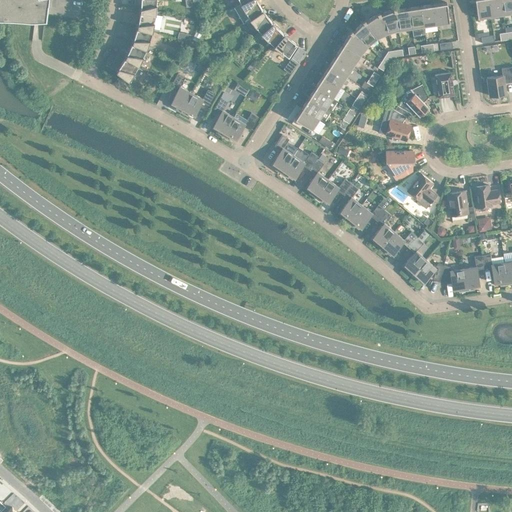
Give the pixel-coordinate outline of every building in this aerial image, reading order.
[(0,0),(0,12),(4,13),(38,12),(38,9),(45,8),(46,0),(0,0)] [(139,0),(139,8),(155,11),(155,0),(139,0)] [(257,0),(239,0),(232,4),(242,20),(249,16),(261,7),(257,0)] [(445,0),(442,0),(432,1),(435,21),(448,19),(445,0)] [(489,13),(487,0),(474,0),(477,15),(489,13)] [(500,0),(487,0),(489,13),(502,11),(500,0)] [(511,0),(500,0),(502,11),(511,9),(511,0)] [(420,3),(423,23),(424,29),(436,27),(435,21),(432,1),(420,3)] [(420,3),(407,5),(410,25),(423,23),(420,3)] [(379,9),(386,30),(398,27),(395,5),(395,6),(392,6),(380,11),(379,9)] [(395,5),(398,27),(410,25),(407,5),(395,7),(395,5)] [(271,19),(261,7),(249,16),(259,29),(260,30),(271,19)] [(139,9),(136,24),(151,28),(155,11),(139,8),(139,9)] [(364,16),(364,17),(376,35),(386,30),(379,9),(378,9),(379,10),(377,11),(365,18),(364,16)] [(351,27),(366,43),(376,35),(364,17),(362,19),(352,28),(351,27)] [(283,30),(271,19),(260,30),(272,42),(283,30)] [(136,25),(131,39),(145,45),(151,29),(151,28),(136,24),(136,25)] [(350,29),(342,41),(359,52),(366,43),(351,27),(351,28),(350,29)] [(178,29),(176,36),(188,38),(190,31),(178,29)] [(296,41),(283,30),(272,42),(287,54),(296,41)] [(480,34),(481,41),(493,39),(492,32),(480,34)] [(131,40),(124,54),(138,62),(145,46),(145,45),(131,39),(131,40)] [(438,40),(439,47),(452,45),(451,39),(438,40)] [(342,41),(335,52),(352,63),(359,52),(342,41)] [(427,49),(425,42),(416,43),(417,50),(427,49)] [(401,45),(392,47),(393,54),(394,54),(402,52),(401,45)] [(386,48),(384,51),(392,57),(395,56),(394,54),(393,54),(392,47),(386,48)] [(381,56),(387,60),(389,61),(392,57),(384,51),(381,56)] [(335,52),(328,62),(345,73),(352,63),(335,52)] [(138,62),(124,54),(115,68),(128,77),(138,62)] [(291,55),(287,61),(293,65),(297,60),(291,55)] [(387,60),(381,56),(376,63),(382,67),(387,60)] [(328,62),(321,73),(338,84),(345,73),(328,62)] [(499,91),(505,91),(503,80),(511,78),(511,63),(500,66),(501,72),(485,75),(488,93),(494,92),(495,91),(498,91),(499,92),(499,91)] [(373,68),(369,74),(375,77),(379,72),(373,68)] [(169,102),(180,108),(190,89),(179,83),(184,74),(176,70),(170,82),(177,86),(169,102)] [(453,91),(451,83),(449,70),(434,72),(434,74),(429,75),(432,92),(437,92),(437,94),(453,91)] [(321,73),(315,83),(331,94),(338,84),(321,73)] [(375,77),(369,74),(366,79),(372,83),(375,77)] [(364,78),(361,83),(368,88),(372,83),(366,79),(364,78)] [(237,79),(233,86),(243,93),(248,86),(237,79)] [(315,83),(308,94),(325,105),(331,94),(315,83)] [(402,97),(398,103),(410,111),(413,108),(415,106),(422,113),(428,107),(427,106),(428,105),(422,99),(427,95),(422,83),(412,88),(410,86),(409,86),(409,87),(405,89),(402,93),(401,95),(401,94),(400,95),(402,97)] [(190,89),(180,108),(191,114),(200,98),(207,102),(214,90),(206,86),(201,95),(190,89)] [(359,89),(355,95),(361,99),(365,93),(359,89)] [(220,110),(210,125),(221,132),(232,114),(221,107),(227,98),(219,94),(213,105),(220,110)] [(308,94),(301,105),(318,116),(325,105),(308,94)] [(361,99),(355,95),(351,102),(357,106),(361,99)] [(386,102),(378,130),(384,132),(391,134),(391,136),(392,138),(396,139),(398,138),(398,136),(405,137),(409,123),(400,120),(399,118),(403,112),(392,106),(386,102)] [(318,116),(301,105),(294,116),(311,127),(318,116)] [(346,109),(342,116),(348,120),(352,113),(346,109)] [(232,114),(221,132),(233,139),(242,123),(249,127),(257,114),(250,110),(246,116),(234,110),(232,114)] [(348,120),(342,116),(338,121),(344,125),(348,120)] [(318,138),(328,145),(334,137),(323,130),(318,138)] [(270,162),(280,170),(292,152),(281,144),(287,136),(281,131),(273,143),(280,147),(270,162)] [(385,158),(386,158),(394,171),(392,172),(396,179),(408,172),(404,165),(408,163),(408,158),(412,158),(412,148),(385,148),(385,158)] [(301,162),(308,167),(316,155),(315,155),(317,154),(310,149),(303,159),(292,152),(280,170),(291,177),(301,162)] [(321,151),(317,156),(322,160),(326,155),(321,151)] [(304,186),(314,194),(327,176),(316,169),(322,160),(317,156),(316,155),(308,167),(314,171),(304,186)] [(436,192),(428,185),(432,180),(419,170),(406,188),(418,197),(416,198),(425,205),(429,200),(436,192)] [(335,187),(342,191),(350,181),(343,175),(337,184),(327,176),(314,194),(325,201),(335,187)] [(379,180),(376,183),(382,188),(384,184),(379,180)] [(337,211),(347,219),(360,202),(350,194),(357,185),(350,181),(342,191),(348,196),(337,211)] [(478,207),(480,208),(484,207),(485,206),(485,204),(490,203),(490,201),(499,200),(497,187),(490,188),(490,189),(488,189),(487,182),(474,184),(477,205),(478,205),(478,207)] [(472,203),(466,204),(463,188),(446,190),(449,213),(466,210),(467,217),(474,216),(472,203)] [(369,212),(375,217),(384,207),(377,201),(370,210),(360,202),(347,219),(357,227),(369,212)] [(369,236),(379,245),(393,228),(383,220),(390,212),(384,207),(375,217),(381,223),(369,236)] [(427,214),(422,220),(428,224),(432,218),(427,214)] [(401,239),(407,245),(416,234),(410,229),(403,237),(393,228),(379,245),(389,253),(401,239)] [(401,263),(410,272),(425,256),(416,248),(423,240),(416,234),(407,245),(413,250),(401,263)] [(489,251),(481,253),(483,266),(491,264),(493,282),(506,280),(503,260),(491,262),(489,251)] [(474,264),(462,266),(465,287),(478,285),(475,267),(483,266),(481,253),(473,254),(474,264)] [(432,276),(438,278),(443,261),(437,260),(434,264),(425,256),(410,272),(420,281),(432,267),(434,269),(432,276)] [(511,258),(503,260),(506,280),(511,279),(511,258)] [(443,261),(438,278),(444,280),(447,271),(449,270),(452,289),(465,287),(462,266),(450,268),(450,263),(443,261)]
